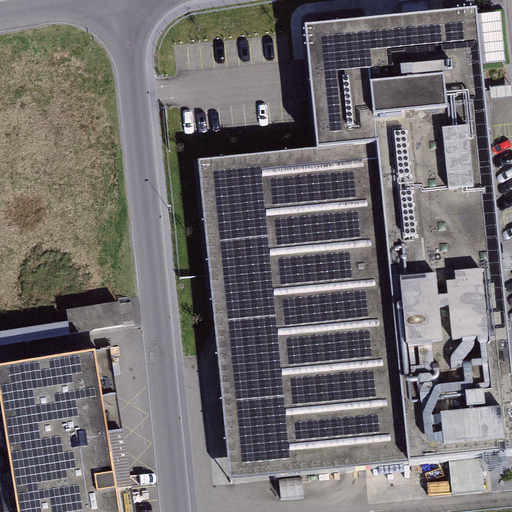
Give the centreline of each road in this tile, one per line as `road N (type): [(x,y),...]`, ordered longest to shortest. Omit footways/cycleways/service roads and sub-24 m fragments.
road 1 (unclassified): [(125,3),(174,511)]
road 2 (unclassified): [(125,3),(0,22)]
